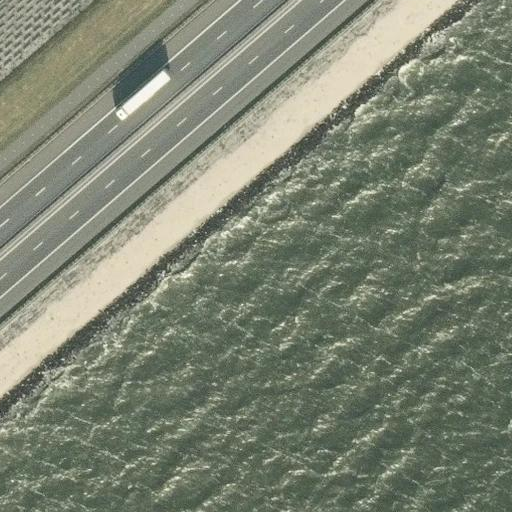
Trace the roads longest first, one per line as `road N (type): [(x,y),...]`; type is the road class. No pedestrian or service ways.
road 1 (motorway): [(0,275),(319,0)]
road 2 (motorway): [(257,0),(0,222)]
